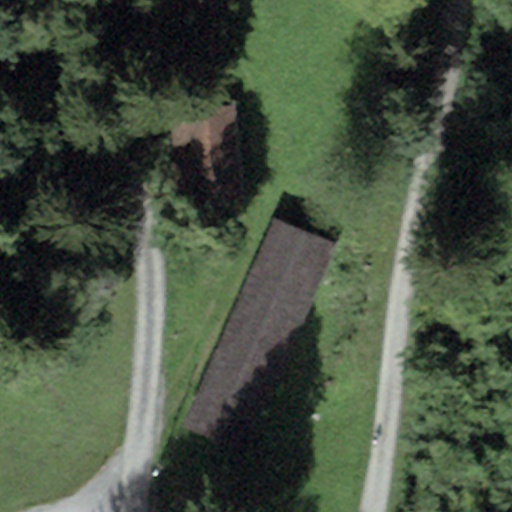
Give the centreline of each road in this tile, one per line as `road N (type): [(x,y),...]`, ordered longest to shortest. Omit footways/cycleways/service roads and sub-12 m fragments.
road 1 (track): [(0,36),(51,63),(128,156),(164,267),(129,511)]
road 2 (track): [(370,511),(454,0)]
